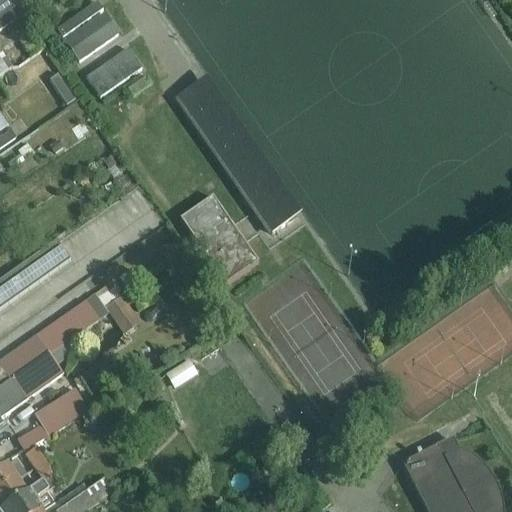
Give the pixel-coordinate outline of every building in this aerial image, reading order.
[(0,0),(0,34),(20,20),(15,14),(14,13),(4,0),(0,0)] [(4,0),(14,13),(24,7),(25,8),(35,0),(4,0)] [(97,6),(56,34),(62,42),(103,15),(97,6)] [(105,16),(65,44),(79,66),(119,38),(105,16)] [(30,38),(22,43),(33,59),(41,53),(30,38)] [(127,53),(85,82),(100,102),(142,74),(127,53)] [(2,55),(0,56),(0,79),(13,71),(2,55)] [(58,77),(49,83),(59,97),(66,108),(75,102),(58,77)] [(206,78),(174,102),(270,239),(302,217),(206,78)] [(0,117),(0,134),(8,129),(0,117)] [(8,133),(0,138),(0,154),(15,143),(8,133)] [(109,157),(99,141),(56,171),(66,187),(109,157)] [(114,157),(104,164),(109,172),(108,173),(114,182),(126,173),(114,157)] [(49,170),(23,189),(35,206),(61,187),(49,170)] [(212,200),(179,223),(225,289),(258,266),(212,200)] [(56,242),(0,281),(0,310),(69,262),(58,245),(56,242)] [(86,304),(99,323),(109,316),(106,311),(122,300),(112,285),(86,304)] [(106,311),(109,316),(124,338),(142,325),(122,300),(106,311)] [(36,339),(49,357),(85,333),(99,323),(86,304),(72,313),(36,339)] [(19,378),(0,391),(0,430),(1,430),(0,422),(64,377),(57,369),(93,344),(85,333),(49,357),(31,370),(19,378)] [(0,391),(19,378),(31,370),(49,357),(36,339),(6,360),(0,364),(0,391)] [(190,362),(166,377),(176,392),(198,377),(190,362)] [(42,429),(18,443),(24,455),(89,414),(76,392),(35,418),(42,429)] [(454,442),(403,468),(426,511),(502,511),(503,510),(502,507),(502,504),(501,501),(500,498),(499,495),(498,492),(497,489),(496,486),(494,483),(493,481),(491,478),(489,475),(487,473),(485,470),(481,465),(475,461),(469,457),(459,451),(454,442)] [(35,472),(46,465),(36,451),(25,459),(35,472)] [(0,495),(27,478),(17,463),(8,468),(0,473),(0,495)] [(45,486),(53,481),(56,479),(46,465),(35,472),(45,486)] [(27,478),(0,495),(0,511),(7,511),(36,492),(27,478)] [(36,492),(7,511),(47,511),(54,507),(47,497),(59,489),(53,481),(45,486),(36,492)] [(54,507),(47,511),(75,511),(109,489),(105,482),(87,494),(84,487),(54,507)] [(109,489),(75,511),(90,511),(114,496),(109,489)]
